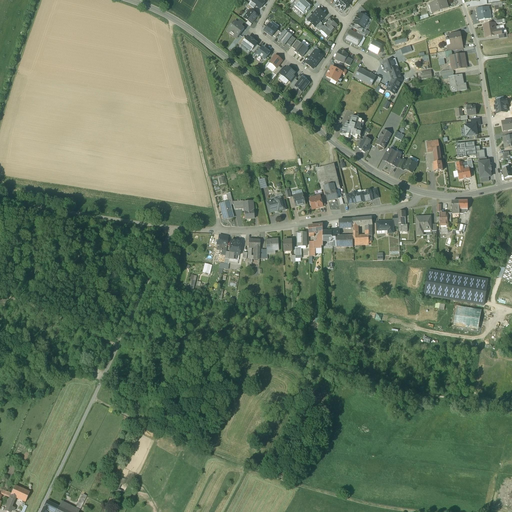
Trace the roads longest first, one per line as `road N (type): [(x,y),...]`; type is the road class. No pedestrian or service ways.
road 1 (track): [(511,403),(410,391),(268,351),(124,336)]
road 2 (track): [(93,400),(219,459),(393,511)]
road 3 (residential): [(171,227),(38,511)]
road 4 (residential): [(418,192),(411,204),(256,231),(171,227)]
road 5 (track): [(171,18),(217,230)]
road 6 (residential): [(127,0),(185,27),(295,112)]
road 7 (residential): [(499,188),(480,63),(459,0)]
road 8 (unclassified): [(0,198),(171,227)]
road 9 (residential): [(295,112),(385,179),(418,192)]
road 10 (track): [(0,295),(117,349)]
road 11 (track): [(37,0),(0,119)]
